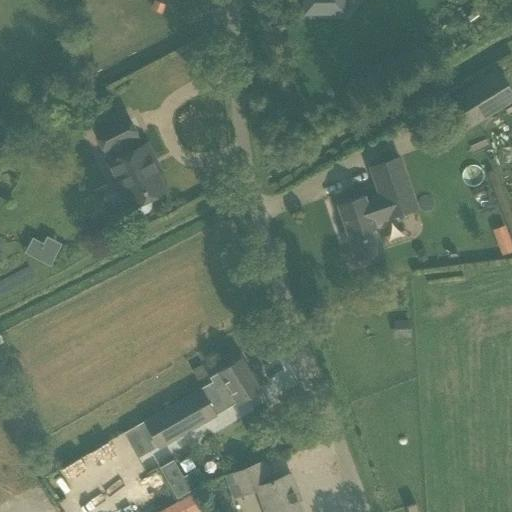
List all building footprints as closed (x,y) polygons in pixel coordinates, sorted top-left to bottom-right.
[(303,0),(304,16),(345,15),(344,0),(303,0)] [(445,101),(464,131),(511,100),(511,90),(498,68),(445,101)] [(150,162),(154,160),(146,143),(131,151),(127,142),(137,137),(126,116),(94,132),(105,154),(111,151),(115,159),(104,165),(119,194),(124,192),(132,207),(133,207),(135,211),(138,213),(143,213),(147,211),(150,208),(150,203),(148,199),(164,191),(156,175),(156,174),(150,162)] [(399,156),(394,158),(371,166),(383,203),(367,209),(363,197),(338,205),(356,259),(381,250),(372,223),(418,207),(399,156)] [(499,254),(511,250),(511,247),(506,224),(493,227),(499,254)] [(52,264),(62,241),(48,234),(45,241),(33,235),(25,252),(52,264)] [(417,259),(422,262),(427,259),(427,254),(422,251),(417,254),(417,259)] [(398,320),(399,337),(411,337),(410,320),(398,320)] [(259,389),(240,359),(211,377),(213,381),(143,419),(159,447),(213,417),(259,389)] [(191,372),(197,381),(207,375),(201,365),(191,372)] [(265,511),(299,511),(286,475),(269,482),(262,462),(227,475),(235,497),(257,488),(265,511)] [(197,469),(186,475),(194,489),(205,482),(197,469)] [(146,491),(161,483),(155,472),(140,480),(146,491)] [(205,511),(195,493),(185,498),(170,506),(158,511),(205,511)] [(407,511),(418,511),(415,503),(406,507),(407,511)]
